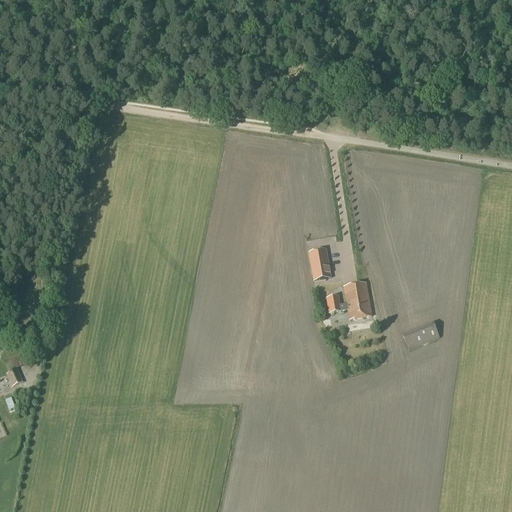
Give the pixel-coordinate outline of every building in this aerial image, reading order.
[(313,282),(330,280),(325,251),(308,254),(313,282)] [(344,310),(346,310),(349,322),(370,318),(365,284),(343,288),(346,305),(339,306),(337,297),(325,299),(328,315),(340,313),(344,312),(344,310)] [(408,352),(438,339),(432,324),(401,336),(408,352)] [(9,373),(30,364),(23,348),(3,357),(9,373)] [(16,371),(6,375),(12,388),(22,384),(16,371)]
